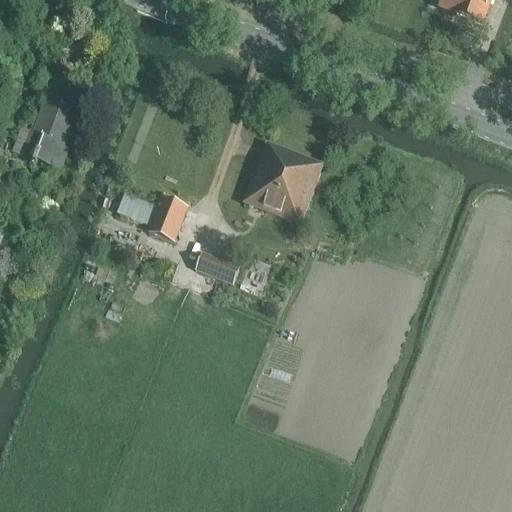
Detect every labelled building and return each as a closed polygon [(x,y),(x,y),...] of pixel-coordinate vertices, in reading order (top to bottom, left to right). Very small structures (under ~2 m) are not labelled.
[(443,0),(439,12),(456,17),(455,19),(482,31),(493,0),(443,0)] [(12,154),(22,158),(22,160),(59,174),(68,151),(64,150),(77,115),(64,110),(74,85),(58,79),(36,137),(21,131),(12,154)] [(325,171),(268,149),(245,210),(302,232),(325,171)] [(27,194),(24,200),(28,206),(35,205),(38,199),(34,193),(27,194)] [(152,226),(158,203),(125,195),(119,217),(152,226)] [(189,213),(162,202),(149,238),(175,248),(189,213)] [(235,291),(242,274),(204,259),(197,276),(235,291)]
